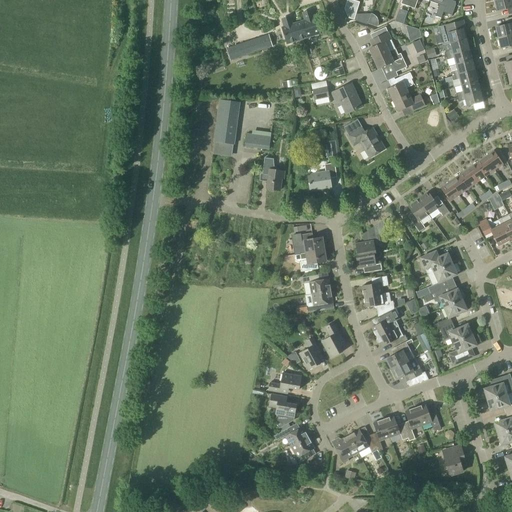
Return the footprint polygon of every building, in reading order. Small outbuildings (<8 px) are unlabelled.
[(356,13),(359,2),(351,0),(346,0),(344,9),(356,13)] [(411,0),(409,7),(414,9),(417,0),(411,0)] [(428,0),(428,1),(439,5),(435,16),(441,18),(442,12),(451,15),(455,5),(447,2),(447,0),(428,0)] [(511,0),(497,0),(494,1),(497,12),(508,9),(509,15),(511,14),(511,0)] [(306,38),(320,34),(315,17),(313,18),(311,11),(302,13),(304,21),(301,22),(304,32),(300,33),(302,39),(306,38)] [(377,27),(377,25),(378,24),(378,22),(378,21),(377,20),(377,18),(376,17),(375,16),(374,15),(372,15),(371,14),(367,24),(376,27),(376,26),(377,27)] [(304,32),(301,22),(293,24),(290,17),(281,19),(283,27),(282,28),(287,44),(306,38),(302,39),(300,33),(304,32)] [(511,34),(511,17),(505,19),(506,26),(496,28),(498,38),(511,34)] [(457,22),(437,27),(442,46),(443,45),(443,46),(467,40),(464,29),(459,30),(457,22)] [(409,34),(420,37),(422,30),(411,27),(409,34)] [(373,59),(395,49),(391,41),(391,40),(388,34),(373,41),(376,47),(369,50),(373,59)] [(511,34),(498,38),(501,49),(511,47),(511,49),(511,34)] [(230,61),(273,47),(269,35),(226,49),(230,61)] [(446,56),(469,50),(467,40),(443,46),(446,56)] [(395,49),(373,59),(378,70),(392,64),(396,72),(407,67),(400,54),(397,55),(395,49)] [(436,49),(431,52),(433,58),(439,56),(436,49)] [(456,65),(472,61),(469,50),(446,56),(447,60),(454,58),(456,65)] [(419,65),(425,62),(422,55),(416,58),(419,65)] [(451,77),(475,71),(472,61),(456,65),(458,71),(450,73),(451,77)] [(386,71),(377,74),(380,84),(390,81),(386,71)] [(477,82),(475,71),(451,77),(444,79),(445,83),(460,79),(461,86),(477,82)] [(392,101),(408,94),(405,89),(411,86),(413,84),(411,79),(412,79),(410,73),(395,80),(397,86),(388,91),(392,101)] [(457,99),(480,93),(477,82),(461,86),(463,92),(456,94),(457,99)] [(362,107),(352,85),(332,94),(338,107),(340,106),(345,116),(347,115),(362,107)] [(314,101),(329,98),(327,88),(312,90),(314,101)] [(480,93),(457,99),(458,102),(465,100),(467,107),(483,103),(480,93)] [(408,94),(392,101),(398,113),(410,107),(412,112),(425,106),(420,95),(410,99),(408,94)] [(438,101),(436,94),(430,97),(432,104),(438,101)] [(234,145),(240,103),(218,100),(218,102),(213,142),(215,143),(213,155),(231,157),(233,145),(234,145)] [(452,112),(446,116),(451,122),(457,118),(452,112)] [(365,134),(362,127),(346,137),(353,148),(361,143),(370,159),(385,150),(373,129),(365,134)] [(269,151),(270,137),(246,134),(244,147),(269,151)] [(327,158),(337,157),(335,141),(325,142),(327,158)] [(485,158),(495,171),(504,165),(494,151),(485,158)] [(486,177),(495,171),(485,158),(476,164),(486,177)] [(324,190),(332,189),(330,179),(336,178),(334,164),(324,165),(325,173),(308,176),(311,192),(324,190)] [(477,184),(486,177),(476,164),(467,170),(477,184)] [(468,190),(477,184),(467,170),(458,176),(468,190)] [(283,180),(284,173),(270,171),(267,189),(268,190),(269,191),(274,192),(275,190),(279,191),(281,180),(283,180)] [(459,196),(468,190),(458,176),(450,183),(459,196)] [(450,202),(459,196),(450,183),(441,189),(450,202)] [(503,183),(493,188),(496,192),(505,188),(503,183)] [(418,200),(429,215),(437,209),(443,216),(449,212),(441,201),(436,204),(428,193),(418,200)] [(502,201),(499,196),(498,196),(497,194),(493,197),(489,200),(492,206),(502,201)] [(420,221),(429,215),(418,200),(409,207),(416,218),(411,221),(419,233),(425,228),(420,221)] [(501,214),(509,210),(505,201),(497,205),(501,214)] [(484,213),(491,211),(489,204),(482,205),(484,213)] [(509,241),(511,239),(511,222),(508,215),(499,220),(509,241)] [(509,241),(499,220),(492,223),(490,219),(487,221),(486,220),(478,223),(484,237),(492,233),(498,247),(509,241)] [(364,243),(356,244),(358,256),(373,253),(375,253),(374,246),(381,245),(379,237),(385,235),(383,221),(377,224),(363,234),(364,243)] [(306,253),(324,250),(322,239),(309,241),(308,235),(301,236),(301,235),(291,237),(293,249),(305,247),(306,253)] [(324,250),(306,253),(299,254),(300,255),(294,256),(295,258),(294,258),(294,261),(299,262),(301,272),(309,271),(308,265),(326,262),(324,250)] [(358,256),(356,256),(358,268),(367,267),(368,273),(381,271),(380,264),(375,265),(373,253),(358,256)] [(428,275),(452,264),(448,254),(436,259),(433,253),(421,259),(428,275)] [(430,294),(443,288),(440,283),(457,275),(452,264),(428,275),(432,285),(427,288),(430,294)] [(312,294),(331,291),(330,283),(329,284),(328,279),(319,281),(318,275),(301,278),(302,284),(310,283),(312,294)] [(374,284),(362,286),(364,297),(383,293),(382,286),(388,285),(386,277),(373,279),(374,284)] [(444,308),(462,300),(458,289),(446,295),(443,288),(430,294),(424,297),(426,302),(433,300),(434,302),(439,303),(442,302),(444,308)] [(401,294),(404,300),(413,296),(410,290),(401,294)] [(331,291),(312,294),(314,306),(306,307),(307,314),(324,311),(323,306),(332,304),(331,300),(332,300),(331,291)] [(383,293),(364,297),(366,308),(375,306),(377,317),(394,309),(392,302),(390,302),(388,293),(383,294),(383,293)] [(440,329),(453,324),(450,318),(467,311),(462,300),(444,308),(449,318),(437,323),(440,329)] [(297,315),(307,314),(306,307),(306,306),(296,307),(297,315)] [(377,317),(380,323),(372,327),(377,337),(398,326),(395,321),(399,319),(397,315),(394,309),(377,317)] [(331,359),(342,352),(339,347),(345,344),(333,323),(325,327),(330,336),(321,341),(331,359)] [(454,343),(472,335),(468,325),(455,330),(453,324),(440,329),(445,340),(452,337),(454,343)] [(398,326),(377,337),(382,347),(392,341),(395,347),(407,341),(404,335),(402,336),(398,327),(398,326)] [(424,333),(416,337),(424,353),(432,349),(424,333)] [(472,335),(454,343),(457,350),(447,354),(453,366),(475,357),(472,350),(471,351),(470,349),(477,346),(472,335)] [(309,370),(320,364),(314,352),(319,350),(312,338),(304,342),(308,349),(299,353),(309,370)] [(395,348),(398,353),(386,359),(391,369),(408,361),(405,355),(410,352),(406,343),(395,348)] [(267,366),(263,363),(267,359),(260,353),(252,362),(262,371),(267,366)] [(408,361),(391,369),(397,381),(408,375),(410,380),(423,374),(417,364),(411,367),(408,361)] [(299,390),(302,377),(282,374),(281,384),(269,382),(268,391),(285,394),(286,388),(299,390)] [(487,400),(506,395),(503,384),(510,382),(508,376),(495,380),(497,385),(484,389),(487,400)] [(280,432),(290,427),(288,424),(294,421),(294,418),(295,419),(297,405),(283,403),(284,397),(271,395),(269,407),(277,409),(276,415),(277,416),(275,423),(280,432)] [(505,413),(511,411),(511,404),(510,406),(506,395),(487,400),(491,412),(504,408),(505,413)] [(414,408),(421,426),(431,423),(434,432),(440,429),(435,415),(429,417),(425,404),(414,408)] [(408,423),(402,425),(403,426),(407,439),(408,442),(415,439),(411,430),(421,426),(414,408),(404,412),(408,423)] [(498,434),(511,429),(511,411),(505,413),(507,419),(494,423),(498,434)] [(407,439),(403,426),(402,425),(397,427),(393,416),(382,420),(389,438),(400,434),(402,441),(407,439)] [(371,439),(377,450),(378,452),(382,450),(379,442),(389,438),(382,420),(372,423),(377,436),(371,439)] [(291,447),(309,438),(305,430),(303,431),(301,427),(300,428),(297,424),(290,428),(290,427),(280,432),(281,432),(274,436),(276,440),(278,441),(285,436),(290,446),(284,449),(285,450),(291,447)] [(511,429),(498,434),(501,446),(511,442),(511,429)] [(358,453),(361,458),(377,450),(371,439),(365,441),(360,431),(356,433),(356,432),(348,436),(358,453)] [(348,458),(358,453),(348,436),(341,439),(342,441),(338,442),(342,450),(337,452),(343,464),(349,461),(348,458)] [(291,447),(296,457),(294,459),(297,464),(308,458),(306,453),(313,449),(311,446),(313,445),(309,438),(291,447)] [(450,476),(463,472),(461,467),(466,465),(460,446),(445,451),(447,457),(445,458),(446,464),(441,466),(444,476),(450,474),(450,476)] [(354,480),(356,473),(346,471),(344,478),(354,480)]
